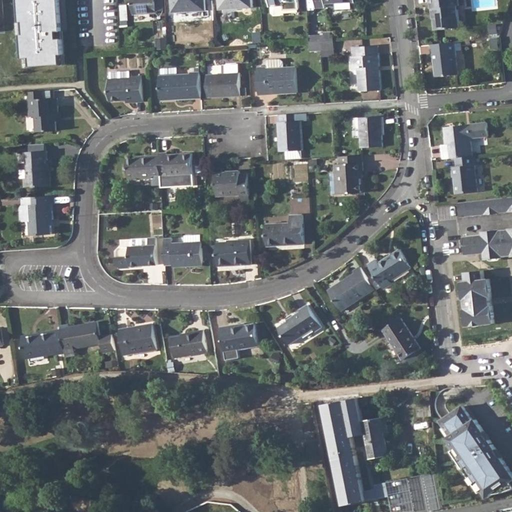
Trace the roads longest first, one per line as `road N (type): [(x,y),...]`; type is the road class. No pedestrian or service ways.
road 1 (residential): [(122,300),(200,301),(286,284),(345,249),(410,186)]
road 2 (residential): [(217,120),(139,123),(98,145),(85,254)]
road 3 (residential): [(85,254),(15,263),(12,297),(122,300)]
road 4 (residential): [(450,367),(432,218),(410,186)]
road 5 (residential): [(318,395),(438,382),(450,367)]
